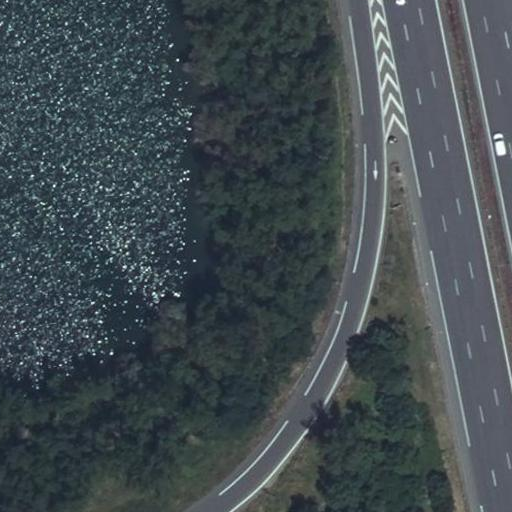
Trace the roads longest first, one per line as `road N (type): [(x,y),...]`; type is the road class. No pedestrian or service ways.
road 1 (motorway): [(357,0),(374,129),(371,240),(359,295),(333,365),(299,423),(252,483),(214,511)]
road 2 (motorway): [(407,0),(509,511)]
